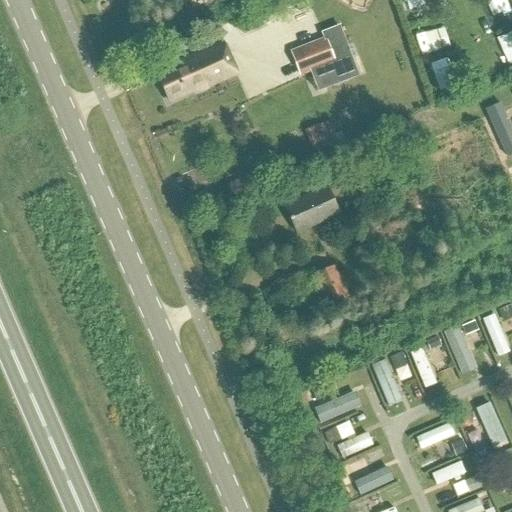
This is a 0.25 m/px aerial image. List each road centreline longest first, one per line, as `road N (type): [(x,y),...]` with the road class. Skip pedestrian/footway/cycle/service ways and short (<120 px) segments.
road 1 (tertiary): [(15,0),(237,511)]
road 2 (trunk): [(81,511),(0,323)]
